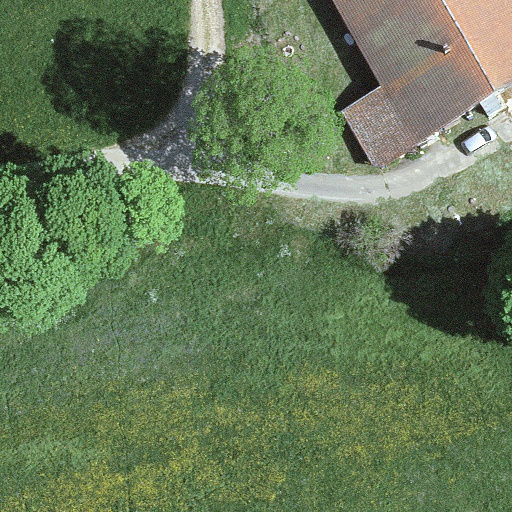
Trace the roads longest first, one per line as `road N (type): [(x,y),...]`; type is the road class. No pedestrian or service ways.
road 1 (track): [(145,153),(368,187),(407,181),(483,147)]
road 2 (track): [(0,183),(151,152),(174,136),(202,86),(204,0)]
